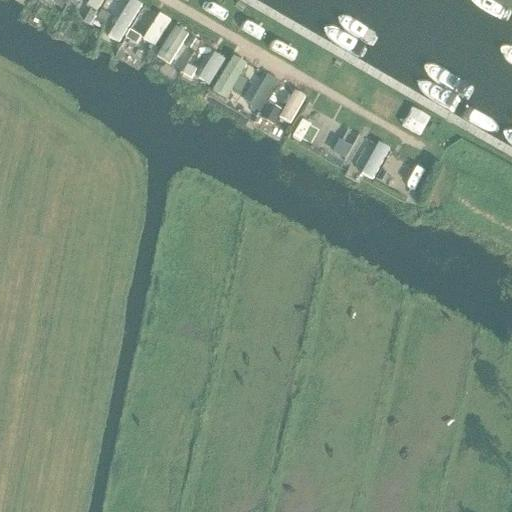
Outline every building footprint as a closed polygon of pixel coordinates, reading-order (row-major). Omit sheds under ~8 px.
[(86,0),(84,4),(97,12),(104,0),(86,0)] [(120,39),(140,2),(136,0),(125,0),(108,32),(120,39)] [(155,11),(142,41),(158,48),(170,17),(155,11)] [(169,65),(182,71),(198,36),(184,30),(169,65)] [(208,85),(224,57),(212,50),(196,78),(208,85)] [(238,55),(220,87),(233,95),(251,63),(238,55)] [(193,79),(197,68),(185,63),(180,75),(193,79)] [(245,103),(258,111),(277,79),(264,71),(245,103)] [(293,125),(304,95),(289,89),(278,119),(293,125)] [(332,128),(322,147),(339,155),(349,136),(332,128)] [(392,172),(387,181),(403,190),(408,180),(392,172)]
